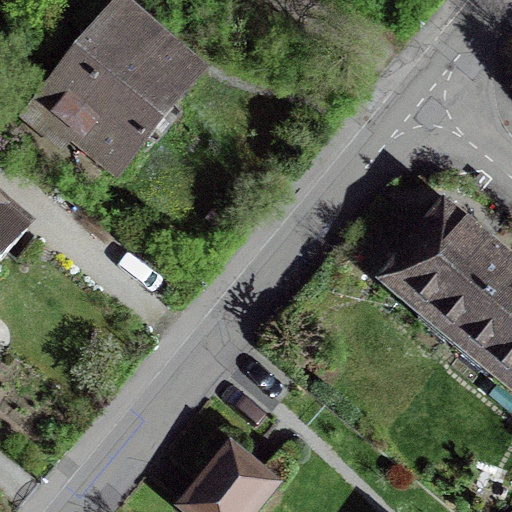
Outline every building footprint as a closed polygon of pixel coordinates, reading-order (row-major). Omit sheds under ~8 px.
[(199,77),(118,10),(40,103),(121,170),(199,77)] [(0,205),(0,261),(27,229),(0,205)] [(511,275),(511,262),(446,207),(381,285),(420,317),(428,308),(461,336),(511,275)] [(511,275),(461,336),(496,365),(490,373),(511,391),(511,275)] [(230,451),(182,509),(185,511),(255,511),(276,488),(230,451)]
